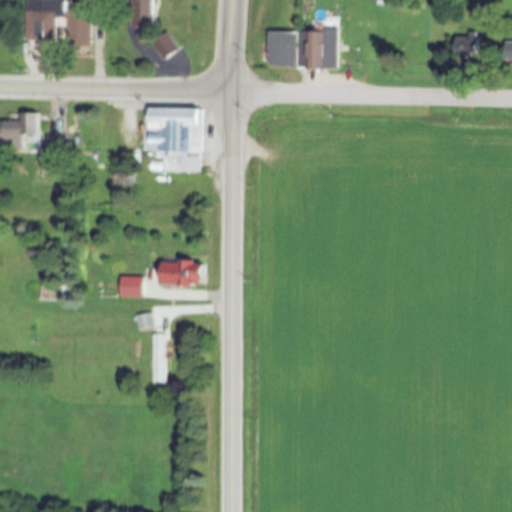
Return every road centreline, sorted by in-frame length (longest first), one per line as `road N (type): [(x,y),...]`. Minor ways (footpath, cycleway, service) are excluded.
road 1 (secondary): [(231,511),(229,94)]
road 2 (residential): [(511,100),(229,94)]
road 3 (primary): [(229,94),(0,90)]
